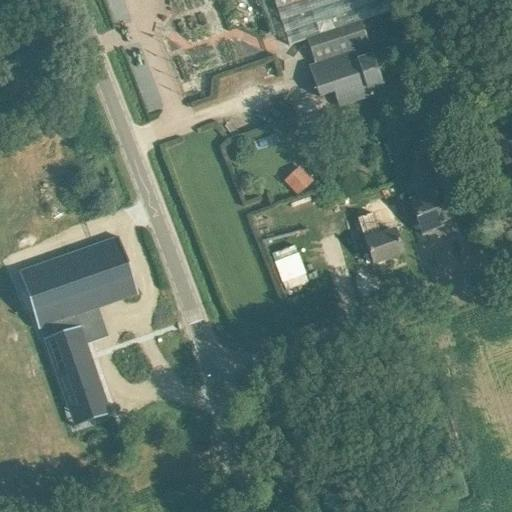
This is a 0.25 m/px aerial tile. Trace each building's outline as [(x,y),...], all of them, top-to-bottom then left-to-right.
[(315,65),(308,67),(319,97),(334,92),(339,108),(358,101),(384,92),(361,22),(396,10),(392,0),(273,0),(289,46),(307,40),(315,65)] [(511,147),(497,106),(471,116),(491,171),(511,162),(511,147)] [(422,137),(440,144),(446,131),(428,123),(422,137)] [(442,148),(446,163),(457,159),(452,145),(442,148)] [(295,165),(280,181),(296,195),(311,180),(295,165)] [(423,233),(453,222),(445,200),(462,194),(454,172),(427,181),(432,193),(410,201),(423,236),(424,236),(423,233)] [(358,219),(373,265),(403,254),(395,230),(380,235),(373,214),(358,219)] [(118,237),(18,272),(38,331),(51,326),(78,317),(99,309),(139,295),(118,237)] [(115,358),(122,356),(130,381),(162,370),(140,304),(101,316),(115,358)] [(78,317),(51,326),(55,336),(82,414),(108,406),(87,345),(78,317)] [(57,462),(34,472),(35,473),(43,493),(48,491),(54,489),(63,485),(66,484),(57,462)]
